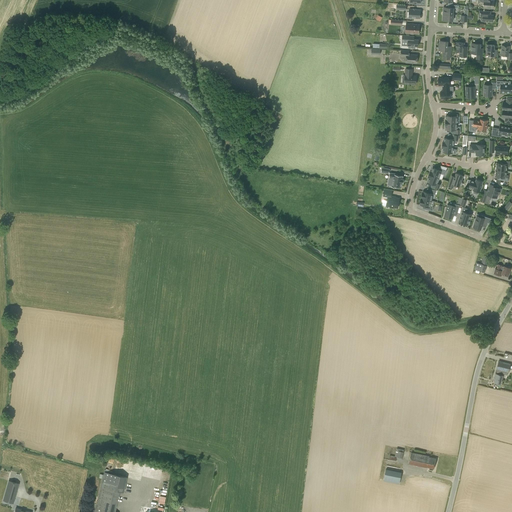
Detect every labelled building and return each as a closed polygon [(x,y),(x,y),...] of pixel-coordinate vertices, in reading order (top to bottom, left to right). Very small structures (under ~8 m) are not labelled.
[(493,8),(494,0),(491,0),(477,0),(477,4),(483,4),(483,7),(493,8)] [(453,14),(453,8),(456,8),(459,8),(459,5),(457,5),(450,4),(450,7),(443,7),(443,13),(453,14)] [(409,9),(408,17),(419,18),(419,16),(420,16),(420,15),(420,14),(420,10),(409,9)] [(492,22),(493,15),(489,14),(489,11),(479,11),(479,18),(482,18),(482,21),(492,22)] [(405,32),(418,33),(419,24),(406,23),(405,32)] [(417,46),(418,39),(408,38),(408,35),(402,35),(402,42),(408,42),(407,45),(408,45),(408,47),(414,48),(414,46),(417,46)] [(438,50),(443,50),(443,53),(443,58),(449,59),(450,46),(447,46),(447,41),(439,41),(438,50)] [(459,56),(466,57),(466,50),(463,50),(464,42),(456,42),(455,51),(459,52),(459,56)] [(472,43),(471,53),(476,53),(476,60),(482,60),(483,48),(480,48),(480,44),(472,43)] [(497,49),(494,49),(494,45),(487,44),(486,55),(497,56),(497,49)] [(502,45),(501,55),(507,56),(507,59),(511,60),(511,58),(511,52),(509,53),(509,46),(502,45)] [(416,63),(417,55),(408,54),(408,50),(401,50),(400,55),(406,56),(405,62),(416,63)] [(412,69),(406,69),(405,83),(415,84),(416,82),(417,82),(417,78),(416,78),(416,76),(411,75),(411,74),(412,74),(412,69)] [(449,86),(449,84),(449,77),(438,78),(438,85),(442,85),(443,87),(444,87),(444,88),(453,87),(455,87),(455,85),(449,86)] [(503,81),(496,81),(496,87),(500,87),(500,92),(511,93),(511,85),(503,84),(503,81)] [(491,82),(491,85),(484,85),(483,96),(484,96),(484,97),(489,97),(489,96),(492,96),(492,89),(495,89),(495,82),(491,82)] [(466,94),(466,98),(475,98),(475,86),(466,87),(466,91),(466,94)] [(450,93),(453,93),(453,87),(444,88),(443,88),(443,91),(441,91),(441,99),(450,98),(450,93)] [(507,102),(507,103),(503,102),(502,110),(511,110),(511,98),(507,98),(507,101),(507,102)] [(511,118),(511,110),(502,110),(502,117),(506,118),(506,119),(505,119),(505,122),(511,123),(511,118)] [(446,119),(445,119),(445,123),(457,123),(457,115),(449,113),(449,114),(450,114),(450,116),(446,116),(446,119)] [(469,120),(469,131),(472,131),(473,126),(478,127),(478,130),(486,131),(488,120),(480,119),(479,120),(473,119),(473,121),(469,120)] [(460,127),(456,127),(457,123),(445,123),(445,126),(445,130),(453,130),(453,133),(460,134),(460,127)] [(493,128),(491,135),(501,137),(501,134),(510,135),(510,136),(511,127),(500,125),(499,125),(499,129),(493,128)] [(443,141),(442,145),(453,146),(454,142),(457,142),(457,140),(458,140),(458,136),(450,135),(450,139),(444,138),(444,142),(443,141)] [(453,149),(453,146),(442,145),(442,148),(443,148),(442,152),(456,153),(456,149),(453,149)] [(476,152),(476,155),(484,155),(484,145),(476,145),(470,145),(470,152),(475,152),(475,151),(476,152)] [(507,155),(508,146),(496,146),(495,154),(507,155)] [(502,164),(496,163),(496,170),(506,171),(506,167),(509,167),(510,161),(503,161),(502,164)] [(431,171),(430,171),(429,174),(439,178),(441,173),(444,175),(446,171),(439,168),(439,170),(432,167),(431,171)] [(506,171),(496,170),(495,176),(501,177),(500,180),(508,181),(508,175),(505,175),(506,171)] [(403,183),(403,182),(403,179),(402,179),(402,176),(397,175),(397,174),(390,173),(389,177),(393,178),(392,187),(397,188),(397,186),(401,187),(402,183),(403,183)] [(456,173),(455,177),(452,176),(448,186),(453,188),(454,185),(459,187),(459,186),(460,186),(462,185),(462,184),(462,182),(461,182),(463,176),(456,173)] [(440,185),(437,183),(439,178),(429,174),(428,178),(427,182),(434,184),(433,187),(438,189),(440,185)] [(482,185),(482,184),(483,181),(476,179),(475,182),(468,179),(465,186),(473,189),(473,190),(474,190),(473,192),(474,193),(477,194),(478,194),(478,192),(479,192),(480,188),(481,189),(482,185)] [(480,201),(484,202),(487,195),(496,198),(498,194),(499,194),(501,189),(495,187),(496,186),(490,184),(488,191),(484,190),(480,201)] [(422,192),(421,198),(431,200),(433,194),(435,194),(436,191),(429,189),(428,193),(423,192),(423,193),(422,192)] [(384,190),(383,196),(388,197),(386,206),(390,206),(390,207),(392,208),(393,207),(398,208),(399,198),(391,197),(392,191),(384,190)] [(433,207),(434,201),(431,200),(421,198),(419,204),(420,204),(420,205),(426,206),(426,209),(432,211),(433,207)] [(454,213),(457,214),(456,215),(459,206),(453,204),(453,206),(447,205),(444,216),(452,218),(453,214),(454,214),(454,213)] [(468,209),(463,208),(458,222),(462,223),(465,224),(468,225),(472,214),(466,213),(468,209)] [(481,230),(482,226),(483,225),(486,226),(488,223),(489,223),(492,219),(481,215),(480,217),(477,216),(473,227),(481,230)] [(498,232),(491,228),(488,234),(487,235),(491,237),(494,239),(498,232)] [(489,257),(483,255),(481,264),(476,263),(474,269),(485,272),(489,257)] [(510,268),(504,266),(503,267),(502,266),(502,265),(498,264),(496,269),(495,268),(493,274),(501,276),(502,274),(508,276),(510,268)] [(496,369),(497,370),(496,374),(494,380),(496,380),(495,383),(500,384),(503,376),(503,374),(508,375),(511,364),(499,361),(496,369)] [(395,456),(390,455),(389,460),(396,462),(397,460),(401,461),(403,452),(404,450),(397,448),(395,456)] [(434,469),(436,459),(429,457),(430,456),(411,452),(409,464),(427,468),(427,467),(434,469)] [(399,484),(401,472),(386,469),(383,481),(399,484)] [(114,511),(119,492),(124,493),(128,478),(104,472),(94,511),(114,511)] [(8,480),(2,501),(13,504),(19,483),(8,480)]
